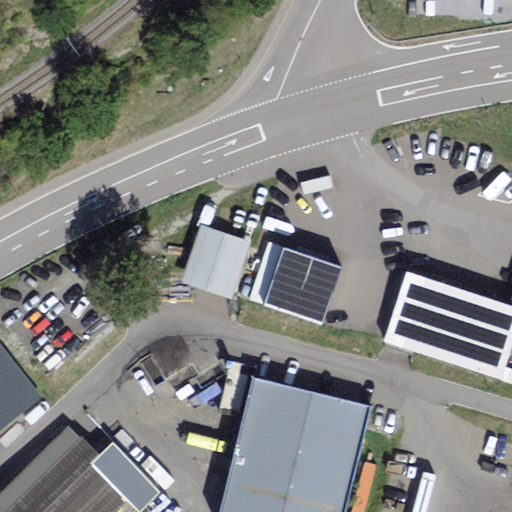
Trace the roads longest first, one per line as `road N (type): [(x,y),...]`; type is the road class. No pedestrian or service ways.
road 1 (unclassified): [(511,413),(155,321),(0,472)]
road 2 (secondary): [(0,250),(168,166),(293,123)]
road 3 (secondary): [(293,123),(511,70)]
road 4 (unknown): [(428,390),(450,464),(487,495),(511,503)]
road 5 (tertiary): [(293,123),(288,71),(320,0)]
